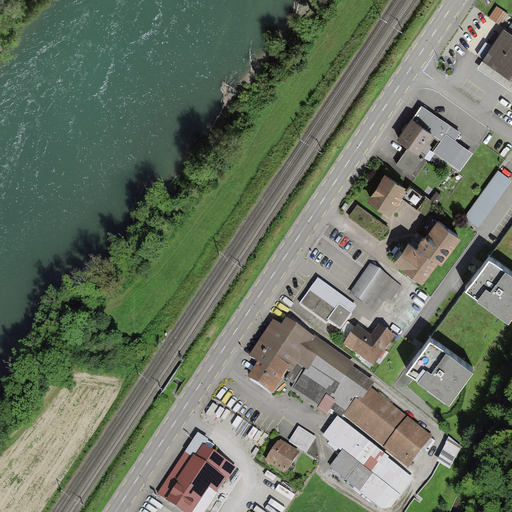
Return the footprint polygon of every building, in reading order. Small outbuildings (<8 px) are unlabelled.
[(511,31),(504,26),(483,57),(511,76),(511,31)] [(459,131),(421,105),(399,136),(419,149),(432,130),(442,137),(432,151),(459,169),(472,151),(454,139),(459,131)] [(511,179),(511,178),(498,169),(465,215),(479,225),(511,179)] [(406,187),(385,172),(368,196),(389,211),(406,187)] [(441,195),(436,191),(431,198),(437,202),(441,195)] [(386,227),(356,205),(349,215),(379,237),(386,227)] [(461,230),(440,215),(420,244),(410,237),(397,257),(423,274),(438,252),(443,256),(461,230)] [(511,310),(511,272),(487,255),(466,286),(508,316),(511,310)] [(395,282),(371,266),(352,294),(375,310),(395,282)] [(341,304),(315,285),(300,305),(326,324),(341,304)] [(282,327),(272,321),(250,356),(259,362),(249,377),(272,392),(294,357),(310,367),(297,387),(350,420),(413,469),(435,439),(369,391),(374,383),(354,370),(358,364),(287,319),(282,327)] [(370,337),(350,322),(337,338),(373,365),(395,337),(380,325),(370,337)] [(470,369),(427,339),(405,370),(448,400),(470,369)] [(388,511),(414,479),(338,420),(325,437),(342,451),(329,468),(386,511),(388,511)] [(287,446),(279,441),(266,462),(286,474),(300,452),(316,462),(314,438),(299,428),(287,446)] [(209,441),(197,434),(157,499),(178,511),(219,511),(234,489),(224,482),(233,468),(204,450),(209,441)]
